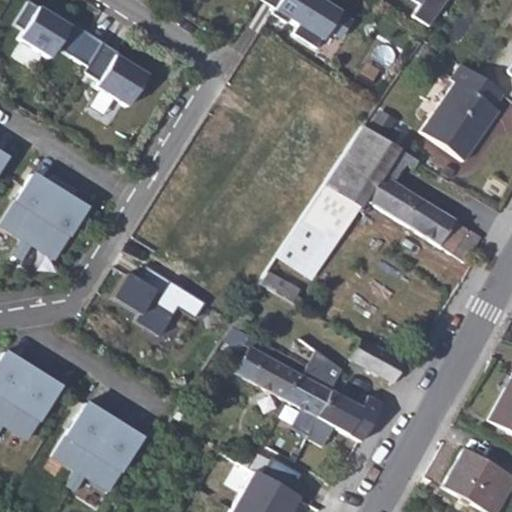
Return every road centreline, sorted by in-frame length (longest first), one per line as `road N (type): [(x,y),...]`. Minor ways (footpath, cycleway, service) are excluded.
road 1 (residential): [(0,317),(65,307),(218,59),(120,0)]
road 2 (secondary): [(374,511),(511,267)]
